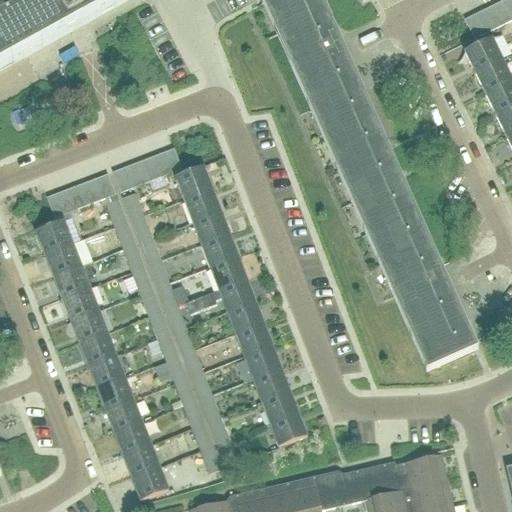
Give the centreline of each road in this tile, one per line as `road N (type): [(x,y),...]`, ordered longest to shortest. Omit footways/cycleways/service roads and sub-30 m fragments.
road 1 (residential): [(469,404),(353,410),(334,398),(221,96)]
road 2 (residential): [(20,511),(54,498),(78,472),(0,259)]
road 3 (residential): [(426,0),(395,14),(511,246)]
road 4 (residential): [(0,181),(221,96)]
road 5 (residential): [(221,96),(169,12),(192,0)]
